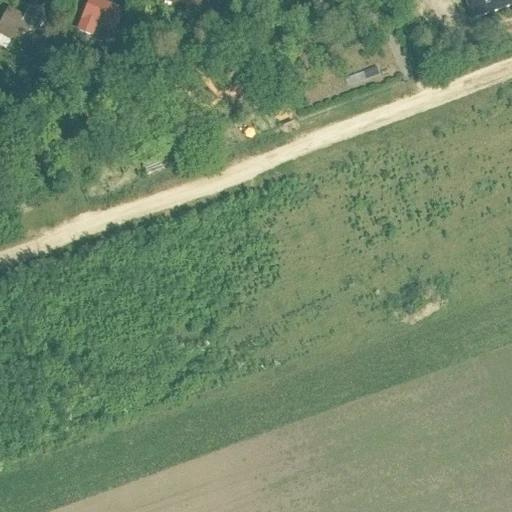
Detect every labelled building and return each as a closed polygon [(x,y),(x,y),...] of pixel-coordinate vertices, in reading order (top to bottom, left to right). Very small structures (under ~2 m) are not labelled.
[(177,3),(176,4),(195,9),(197,0),(163,0),(164,0),(177,3)] [(511,0),(463,0),(471,22),(511,7),(511,0)] [(83,22),(95,27),(112,35),(121,13),(91,1),(83,22)] [(9,13),(0,28),(0,33),(9,39),(26,49),(37,28),(42,19),(26,10),(21,19),(9,13)] [(144,41),(148,55),(168,48),(164,34),(144,41)] [(57,68),(53,78),(67,83),(71,74),(57,68)]
